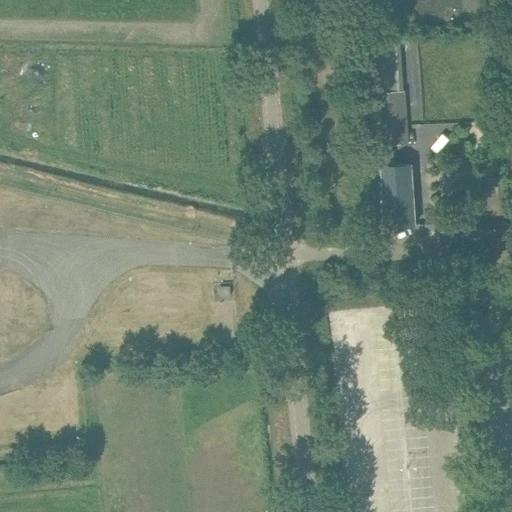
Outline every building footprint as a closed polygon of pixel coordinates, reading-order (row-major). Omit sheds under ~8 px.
[(485,0),(388,0),(388,21),(485,23),(485,0)] [(405,90),(375,92),(378,145),(408,143),(405,90)] [(500,137),(475,140),(477,155),(501,152),(500,137)] [(409,164),(381,167),(385,223),(394,223),(394,228),(414,226),(409,164)] [(442,222),(457,208),(446,196),(431,211),(442,222)]
